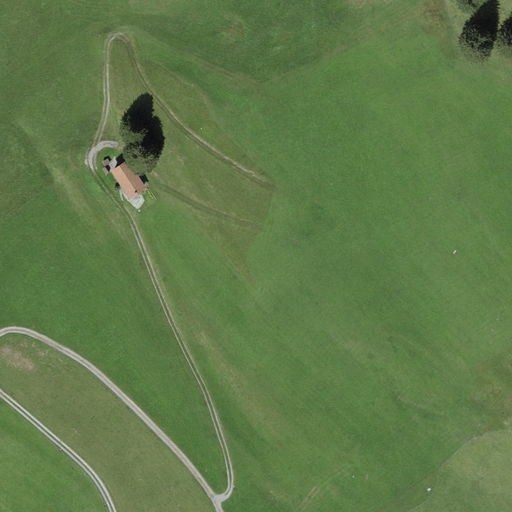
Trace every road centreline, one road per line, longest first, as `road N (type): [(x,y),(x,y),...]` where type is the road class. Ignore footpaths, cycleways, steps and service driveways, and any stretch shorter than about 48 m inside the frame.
road 1 (track): [(150,175),(127,151),(105,144),(93,153),(94,172),(136,226),(207,397),(232,470),(230,493),(216,500),(88,364),(30,332),(0,336)]
road 2 (track): [(111,511),(102,489),(65,449),(0,394)]
